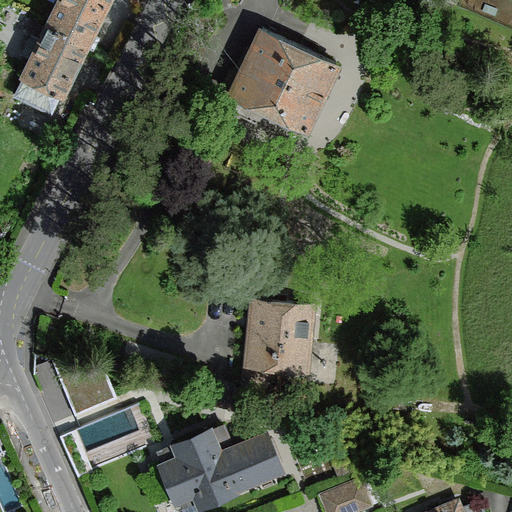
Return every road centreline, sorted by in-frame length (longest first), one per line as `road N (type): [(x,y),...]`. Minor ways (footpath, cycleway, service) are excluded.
road 1 (residential): [(0,336),(167,0)]
road 2 (residential): [(70,511),(9,371)]
